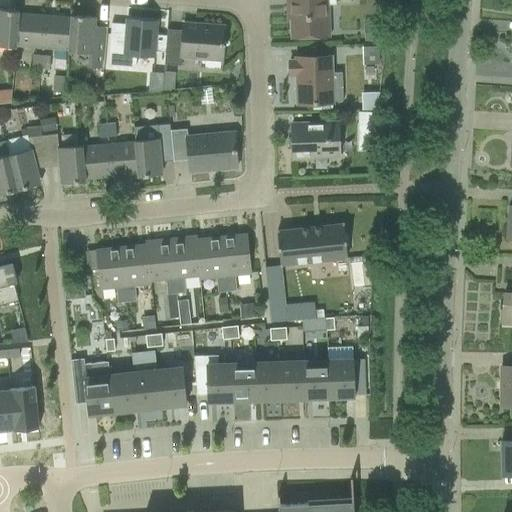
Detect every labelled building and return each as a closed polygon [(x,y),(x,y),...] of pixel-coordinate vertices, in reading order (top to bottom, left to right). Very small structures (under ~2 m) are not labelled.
[(286,0),(287,6),(290,6),(290,38),(328,37),(327,5),(333,5),(333,0),(286,0)] [(0,46),(15,47),(15,46),(14,46),(17,13),(18,11),(0,9),(0,46)] [(14,46),(15,46),(41,48),(44,16),(17,13),(14,46)] [(68,50),(67,50),(67,52),(87,53),(86,67),(103,69),(103,61),(105,33),(93,32),(94,22),(95,17),(90,17),(70,15),(70,18),(71,18),(68,50)] [(41,48),(67,50),(68,50),(71,18),(70,18),(44,16),(41,48)] [(363,38),(380,38),(379,18),(363,19),(363,38)] [(135,68),(136,55),(153,56),(153,52),(164,52),(165,36),(155,35),(156,22),(126,20),(125,35),(109,33),(107,66),(135,68)] [(166,29),(165,36),(164,52),(163,64),(180,66),(181,57),(204,59),(203,68),(220,69),(223,27),(194,25),(195,23),(187,22),(187,24),(182,24),(182,30),(166,29)] [(361,47),(362,65),(378,64),(377,46),(361,47)] [(40,55),(32,54),(30,68),(39,68),(40,55)] [(49,56),(40,55),(39,68),(48,69),(49,56)] [(340,73),(331,73),(330,57),(294,58),(294,60),(288,60),(289,76),(295,75),(296,104),(332,103),(332,101),(341,100),(340,73)] [(49,93),(49,73),(37,73),(37,93),(49,93)] [(163,73),(162,93),(173,92),(174,74),(163,73)] [(64,76),(52,75),(52,92),(63,93),(64,76)] [(11,91),(10,89),(0,90),(0,104),(10,103),(11,91)] [(364,89),(346,89),(345,109),(363,109),(364,89)] [(121,107),(131,106),(130,97),(121,98),(121,107)] [(361,129),(374,129),(374,113),(361,113),(361,129)] [(39,120),(41,132),(56,130),(54,117),(39,120)] [(107,137),(105,123),(96,124),(98,138),(107,137)] [(114,123),(105,123),(107,137),(115,136),(114,123)] [(291,124),(292,161),(292,168),(293,168),(293,160),(304,160),(304,157),(338,156),(337,123),(291,124)] [(137,174),(136,174),(137,177),(161,174),(160,162),(172,161),(171,148),(169,131),(169,124),(133,127),(134,141),(133,141),(134,143),(137,174)] [(31,149),(7,155),(16,190),(35,185),(40,184),(34,163),(46,162),(44,153),(41,135),(40,128),(26,129),(31,149)] [(185,129),(169,131),(171,148),(172,161),(187,160),(188,172),(236,168),(233,132),(186,136),(185,129)] [(55,134),(41,135),(44,153),(46,162),(57,161),(59,179),(60,184),(64,183),(84,182),(84,179),(83,179),(81,148),(81,145),(56,148),(55,134)] [(0,194),(16,190),(7,155),(4,142),(0,142),(0,194)] [(134,143),(107,145),(110,177),(136,174),(137,174),(134,143)] [(107,145),(81,148),(83,179),(84,179),(110,177),(107,145)] [(342,224),(276,231),(280,266),(346,258),(345,248),(348,246),(347,235),(343,234),(342,224)] [(246,234),(221,237),(227,292),(235,291),(234,276),(250,274),(246,234)] [(196,236),(170,239),(176,293),(185,293),(183,277),(198,276),(199,279),(200,279),(196,239),(196,236)] [(221,237),(196,239),(200,279),(215,277),(217,293),(227,292),(221,237)] [(144,241),(144,245),(145,245),(149,284),(150,284),(150,281),(165,279),(166,294),(176,293),(170,239),(144,241)] [(145,245),(144,245),(120,247),(125,302),(135,301),(134,286),(149,284),(145,245)] [(94,250),(98,289),(98,290),(115,288),(116,303),(125,302),(120,247),(94,250)] [(0,305),(17,301),(13,284),(16,283),(11,263),(0,266),(0,305)] [(501,324),(511,324),(511,293),(503,293),(501,324)] [(226,297),(216,298),(218,312),(227,312),(226,297)] [(238,305),(239,318),(253,317),(251,303),(238,305)] [(187,311),(179,312),(180,324),(188,323),(187,311)] [(138,314),(140,329),(153,328),(151,313),(138,314)] [(333,317),(324,318),(325,330),(334,330),(333,317)] [(126,320),(115,321),(116,329),(127,328),(126,320)] [(228,327),(229,339),(238,338),(237,326),(228,327)] [(220,328),(221,340),(229,339),(228,327),(220,328)] [(276,328),(269,328),(269,340),(277,340),(276,328)] [(285,328),(276,328),(277,340),(286,340),(285,328)] [(11,331),(12,343),(27,342),(24,330),(11,331)] [(161,334),(152,335),(153,347),(162,346),(161,334)] [(152,335),(144,335),(145,348),(153,347),(152,335)] [(113,338),(104,339),(106,352),(114,351),(113,338)] [(17,349),(5,350),(6,358),(18,357),(17,349)] [(217,356),(194,357),(195,395),(206,395),(207,400),(206,400),(206,402),(231,401),(230,364),(217,365),(217,356)] [(83,359),(70,360),(74,404),(86,402),(87,413),(87,414),(112,412),(108,376),(107,362),(83,364),(83,359)] [(351,360),(327,361),(328,397),(353,397),(353,395),(351,360)] [(327,361),(302,362),(304,398),(328,397),(327,361)] [(302,362),(278,363),(280,399),(304,398),(302,362)] [(278,363),(254,364),(256,400),(280,399),(278,363)] [(254,364),(230,364),(231,401),(256,400),(254,364)] [(511,366),(500,367),(500,407),(511,406),(511,366)] [(181,368),(156,371),(160,407),(186,404),(186,403),(185,403),(181,368)] [(156,371),(132,373),(136,409),(160,407),(156,371)] [(132,373),(108,376),(112,412),(136,409),(132,373)] [(33,387),(10,389),(10,390),(14,429),(38,427),(33,387)] [(10,390),(0,390),(0,430),(14,429),(10,390)] [(501,475),(511,474),(511,440),(500,441),(501,475)] [(277,505),(277,511),(352,511),(352,501),(277,505)]
